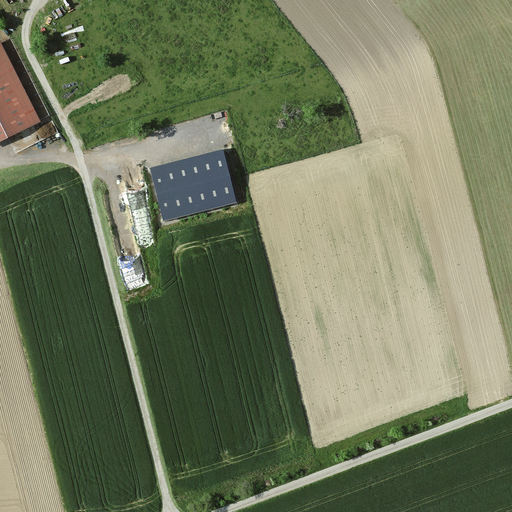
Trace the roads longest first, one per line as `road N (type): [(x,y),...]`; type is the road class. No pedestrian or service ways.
road 1 (track): [(170,511),(77,147),(21,44),(37,0)]
road 2 (unclassified): [(220,511),(511,402)]
